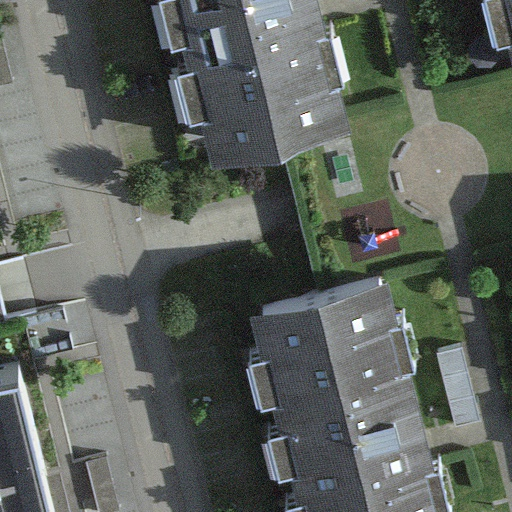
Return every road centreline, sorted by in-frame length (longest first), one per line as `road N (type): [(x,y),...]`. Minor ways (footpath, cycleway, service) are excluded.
road 1 (residential): [(184,511),(61,0)]
road 2 (unknown): [(0,277),(122,251)]
